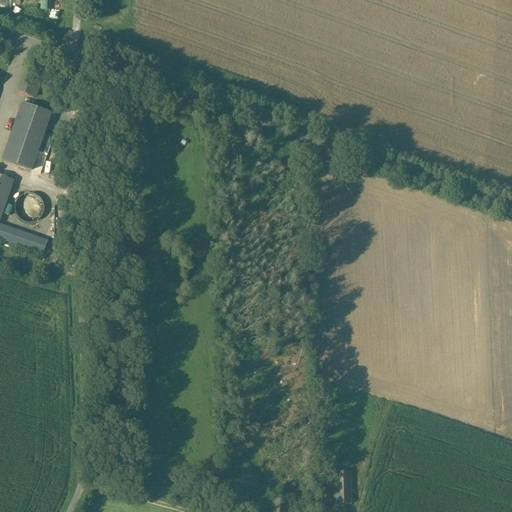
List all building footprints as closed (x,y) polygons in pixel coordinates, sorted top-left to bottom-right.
[(39,96),(46,77),(28,70),(21,90),(39,96)] [(46,113),(18,104),(0,159),(27,169),(46,113)] [(0,208),(9,180),(0,176),(0,208)] [(23,201),(29,217),(46,210),(40,192),(29,196),(30,199),(23,201)] [(42,242),(26,237),(23,247),(38,252),(42,242)] [(350,473),(332,474),(333,504),(351,504),(350,473)]
